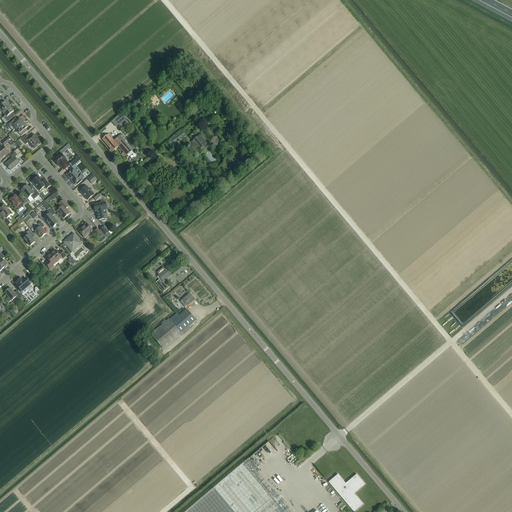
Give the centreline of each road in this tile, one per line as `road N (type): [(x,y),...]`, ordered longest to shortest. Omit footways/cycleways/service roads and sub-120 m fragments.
road 1 (residential): [(403,511),(0,32)]
road 2 (track): [(163,0),(511,415)]
road 3 (track): [(339,435),(511,289)]
road 4 (residential): [(0,282),(81,209),(38,156)]
